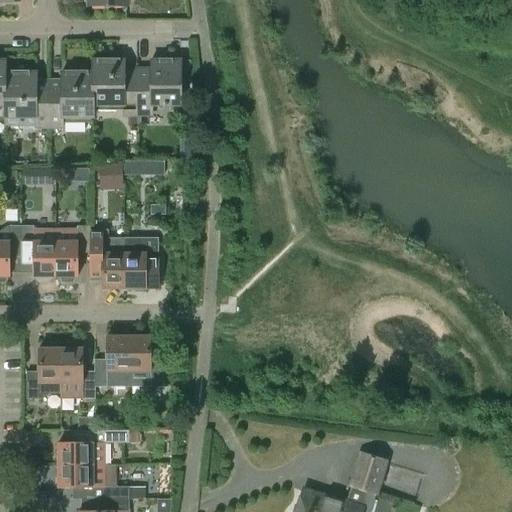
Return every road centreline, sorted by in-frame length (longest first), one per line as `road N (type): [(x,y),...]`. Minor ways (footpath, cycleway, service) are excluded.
road 1 (residential): [(0,313),(162,316)]
road 2 (residential): [(167,30),(46,32)]
